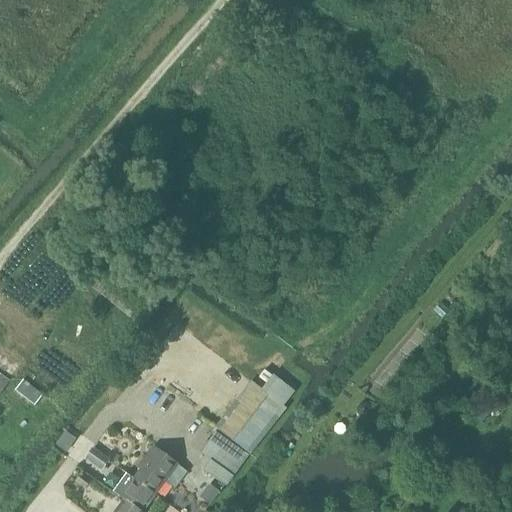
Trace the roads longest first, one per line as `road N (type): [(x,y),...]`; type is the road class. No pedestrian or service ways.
road 1 (track): [(223,0),(0,265)]
road 2 (track): [(507,123),(317,0)]
